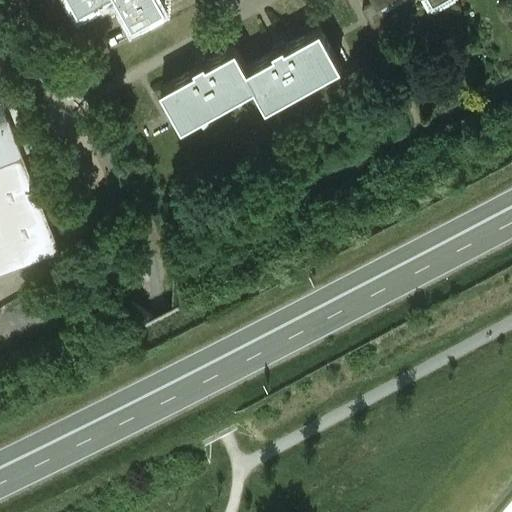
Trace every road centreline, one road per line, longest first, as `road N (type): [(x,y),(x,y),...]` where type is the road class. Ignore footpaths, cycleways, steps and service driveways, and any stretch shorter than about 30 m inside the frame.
road 1 (trunk): [(0,476),(511,214)]
road 2 (trunk): [(511,189),(0,450)]
road 3 (track): [(0,345),(153,269)]
